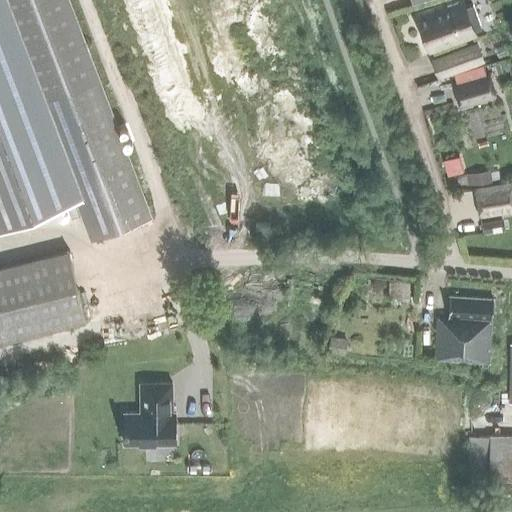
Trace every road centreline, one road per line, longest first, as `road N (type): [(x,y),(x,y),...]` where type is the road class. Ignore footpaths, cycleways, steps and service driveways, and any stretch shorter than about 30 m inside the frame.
road 1 (residential): [(457,267),(371,0)]
road 2 (unclassified): [(457,267),(199,258)]
